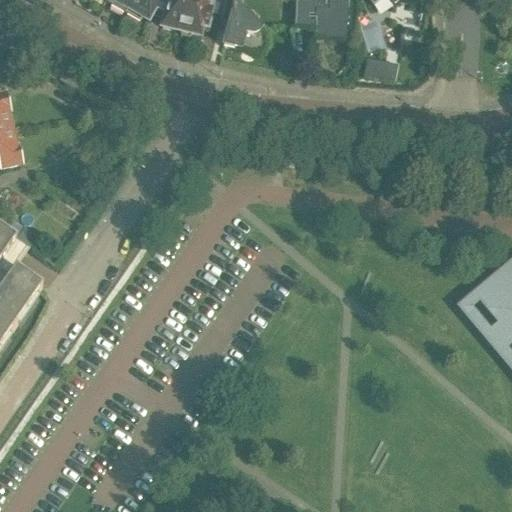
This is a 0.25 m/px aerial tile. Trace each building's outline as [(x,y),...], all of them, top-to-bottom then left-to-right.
[(107,0),(105,5),(125,16),(133,0),(107,0)] [(133,0),(125,16),(138,24),(141,20),(147,23),(159,0),(133,0)] [(162,30),(178,34),(185,0),(159,0),(147,23),(147,24),(153,14),(165,19),(162,30)] [(212,11),(222,13),(224,0),(185,0),(178,34),(199,39),(200,34),(201,34),(202,29),(207,30),(212,11)] [(231,0),(224,0),(222,13),(220,22),(229,24),(223,48),(256,56),(258,56),(260,56),(261,55),(263,54),(264,53),(265,52),(266,50),(266,48),(266,46),(266,45),(265,42),(264,41),(264,40),(265,39),(265,37),(266,36),(231,0)] [(294,32),(295,32),(295,30),(308,30),(308,14),(315,14),(315,38),(348,38),(348,2),(346,2),(346,0),(310,0),(310,4),(295,4),(294,32)] [(0,136),(10,134),(6,115),(7,115),(4,100),(0,100),(0,136)] [(10,134),(0,136),(0,164),(2,172),(19,168),(16,153),(15,153),(10,134)] [(0,266),(1,266),(2,264),(5,260),(13,248),(14,247),(16,245),(0,233),(0,266)] [(511,265),(455,313),(511,381),(511,265)] [(41,292),(15,274),(15,273),(14,275),(0,294),(0,345),(6,336),(8,337),(9,338),(17,327),(16,326),(14,325),(23,312),(23,313),(24,311),(27,313),(27,312),(25,310),(25,309),(34,297),(35,298),(37,299),(41,292)]
